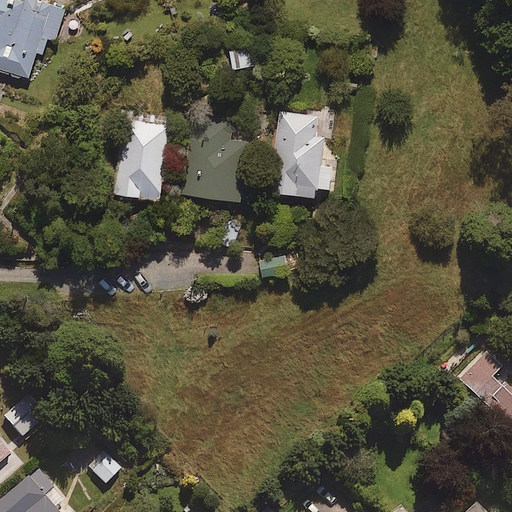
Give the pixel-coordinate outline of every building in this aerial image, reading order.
[(65,3),(48,0),(0,0),(0,65),(31,71),(35,48),(44,50),(47,35),(58,37),(65,3)] [(258,61),(255,45),(229,50),(232,66),(258,61)] [(332,113),(279,110),(274,187),(316,189),(316,180),(332,181),(333,160),(322,160),(324,134),(331,134),(332,113)] [(231,136),(234,116),(195,111),(185,187),(242,194),(249,138),(231,136)] [(171,118),(125,112),(115,188),(160,194),(171,118)] [(286,250),(260,254),(263,272),(289,268),(286,250)] [(511,295),(501,307),(511,318),(511,295)] [(511,387),(510,389),(491,372),(501,361),(483,345),(455,375),(505,421),(511,414),(511,387)] [(119,467),(103,449),(87,464),(103,482),(119,467)] [(61,511),(68,507),(36,467),(0,496),(0,511),(61,511)] [(493,511),(472,491),(452,511),(493,511)]
